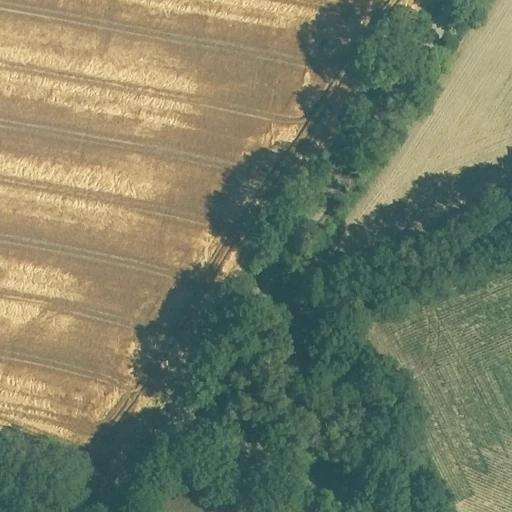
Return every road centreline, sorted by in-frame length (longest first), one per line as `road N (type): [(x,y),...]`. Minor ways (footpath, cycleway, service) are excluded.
road 1 (unclassified): [(465,0),(174,416)]
road 2 (track): [(243,312),(511,214)]
road 3 (residential): [(388,511),(174,416)]
